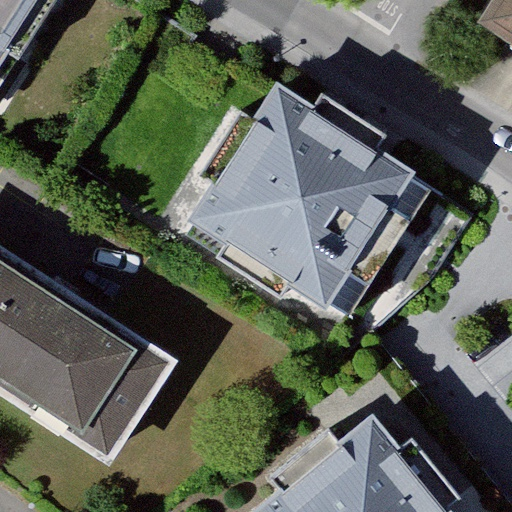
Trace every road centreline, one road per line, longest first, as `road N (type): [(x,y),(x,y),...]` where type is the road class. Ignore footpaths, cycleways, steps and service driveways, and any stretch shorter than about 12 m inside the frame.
road 1 (tertiary): [(378,70),(511,159)]
road 2 (tertiary): [(275,0),(378,70)]
